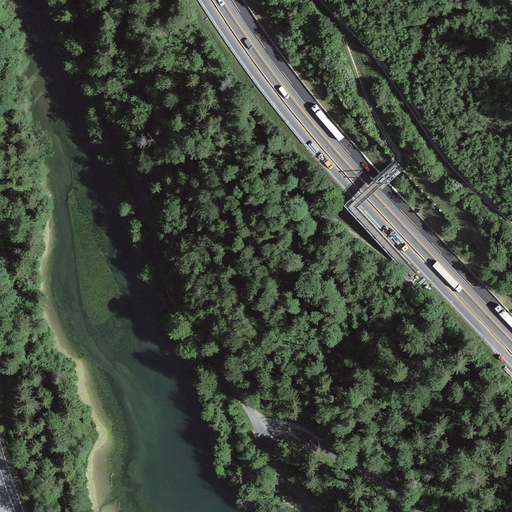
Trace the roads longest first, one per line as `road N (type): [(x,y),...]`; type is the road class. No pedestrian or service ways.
road 1 (track): [(269,433),(171,282),(75,0)]
road 2 (primary): [(220,0),(329,146),(511,343)]
road 3 (track): [(345,23),(452,164),(511,218)]
road 4 (track): [(322,0),(345,23),(399,164)]
